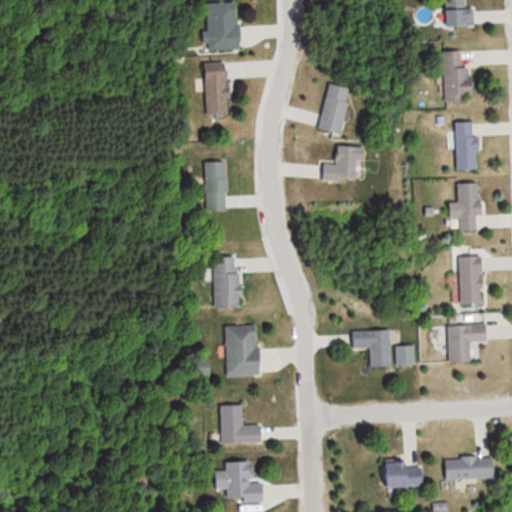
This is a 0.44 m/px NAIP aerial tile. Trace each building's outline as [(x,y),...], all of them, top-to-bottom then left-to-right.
[(475,5),(468,5),(467,0),(445,0),(446,26),(475,26),(475,5)] [(242,49),(241,2),(204,2),(205,49),(242,49)] [(446,100),(472,100),(471,50),(444,51),(446,100)] [(206,115),(230,115),(230,63),(206,63),(206,115)] [(317,129),(342,134),(352,87),(327,82),(317,129)] [(479,121),(458,121),(458,169),(479,169),(479,121)] [(323,180),(360,181),(360,160),(366,161),(367,146),(337,146),(337,163),(324,163),(323,180)] [(205,162),(205,210),(228,210),(228,162),(205,162)] [(460,231),(482,231),(482,183),(460,183),(460,231)] [(461,305),(485,305),(485,256),(461,256),(461,305)] [(214,308),(240,308),(240,257),(214,257),(214,308)] [(452,364),(474,363),(474,343),(489,342),(488,324),(451,325),(452,364)] [(226,326),(226,376),(261,376),(261,325),(226,326)] [(394,367),(393,330),(353,331),(353,349),(372,349),(372,367),(394,367)] [(398,347),(398,366),(416,366),(416,347),(398,347)] [(222,406),(222,444),(263,444),(263,425),(244,425),(244,406),(222,406)] [(446,458),(447,480),(496,479),(496,458),(446,458)] [(267,501),(266,482),(255,483),(254,462),(226,462),(227,502),(267,501)] [(426,468),(415,468),(415,462),(386,462),(386,487),(426,487),(426,468)]
